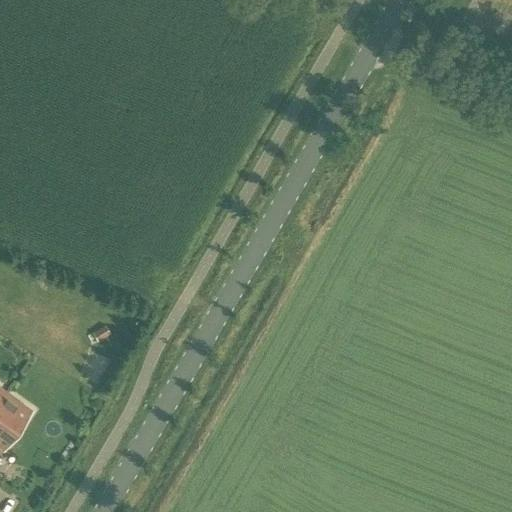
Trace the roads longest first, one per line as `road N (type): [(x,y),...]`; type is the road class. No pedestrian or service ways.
road 1 (secondary): [(104,511),(398,0)]
road 2 (track): [(511,97),(340,30)]
